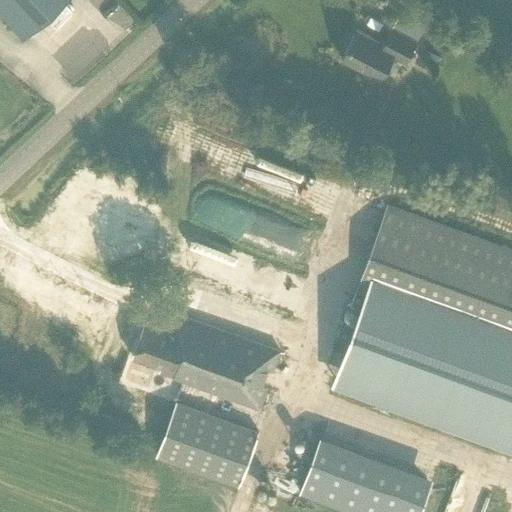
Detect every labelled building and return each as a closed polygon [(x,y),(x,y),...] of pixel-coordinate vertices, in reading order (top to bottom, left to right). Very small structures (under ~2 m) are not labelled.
[(0,0),(0,13),(23,39),(64,0),(0,0)] [(112,23),(126,30),(131,18),(117,12),(112,23)] [(109,51),(85,25),(48,60),(73,86),(109,51)] [(383,44),(356,29),(340,59),(381,81),(394,56),(405,61),(416,40),(391,27),(383,44)] [(416,63),(431,71),(439,56),(423,48),(416,63)] [(213,230),(215,226),(225,230),(232,210),(203,199),(194,223),(213,230)] [(511,249),(388,204),(350,307),(357,309),(348,333),(328,385),(511,451),(511,249)] [(169,332),(144,323),(132,357),(161,367),(158,373),(258,409),(267,385),(261,384),(267,369),(272,371),(279,351),(175,314),(169,332)] [(259,430),(176,400),(156,456),(239,486),(259,430)] [(480,511),(484,493),(449,487),(445,511),(480,511)]
